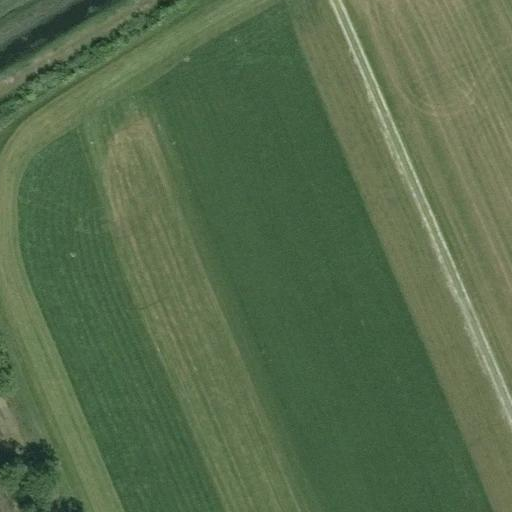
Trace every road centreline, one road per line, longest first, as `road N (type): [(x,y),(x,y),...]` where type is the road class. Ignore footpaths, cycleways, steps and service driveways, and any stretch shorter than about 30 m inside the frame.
road 1 (track): [(511,416),(335,0)]
road 2 (track): [(0,90),(152,0)]
road 3 (track): [(53,511),(0,386)]
